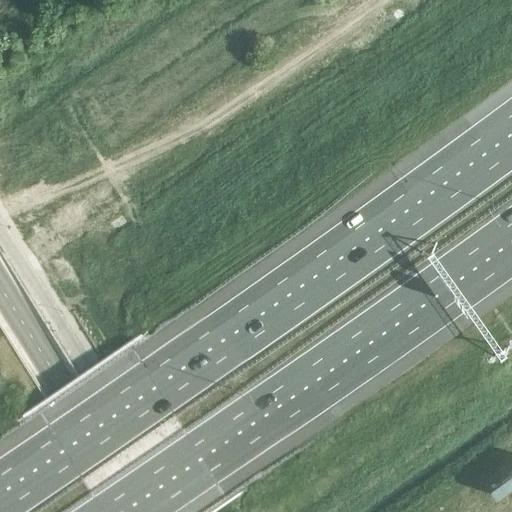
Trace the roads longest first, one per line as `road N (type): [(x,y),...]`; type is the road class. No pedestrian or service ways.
road 1 (motorway): [(511,132),(0,493)]
road 2 (motorway): [(125,511),(511,242)]
